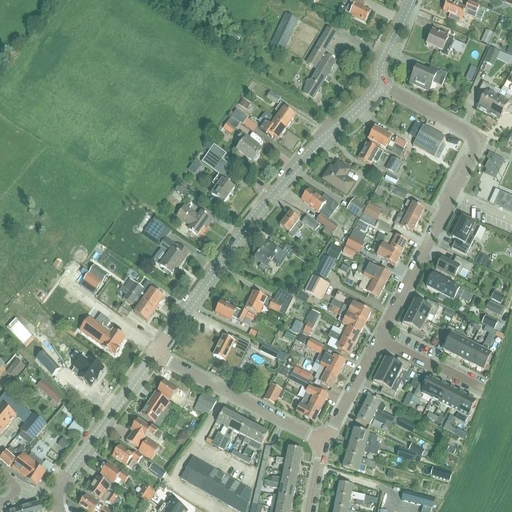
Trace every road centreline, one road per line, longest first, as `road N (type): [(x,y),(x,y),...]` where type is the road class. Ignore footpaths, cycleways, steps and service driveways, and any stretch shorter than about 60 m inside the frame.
road 1 (tertiary): [(155,353),(246,225),(377,86)]
road 2 (residential): [(376,340),(475,147),(471,134),(377,86)]
road 3 (residential): [(323,442),(155,353)]
road 4 (tertiary): [(56,491),(155,353)]
